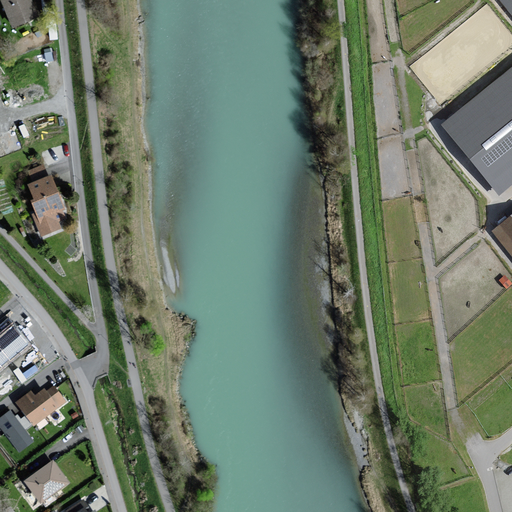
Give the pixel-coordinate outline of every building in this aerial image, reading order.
[(39,17),(31,0),(0,0),(13,28),(39,17)] [(511,0),(500,0),(511,13),(511,0)] [(511,181),(511,69),(443,127),(498,193),(511,181)] [(61,209),(64,208),(51,176),(49,177),(44,166),(31,171),(35,182),(30,184),(36,199),(33,200),(38,213),(34,214),(42,235),(60,228),(58,221),(65,218),(61,209)] [(511,216),(494,232),(511,254),(511,216)] [(67,402),(55,387),(47,394),(44,391),(35,398),(31,392),(15,405),(34,428),(67,402)] [(33,441),(10,412),(0,419),(0,424),(20,451),(33,441)] [(68,484),(53,462),(25,482),(40,504),(68,484)]
